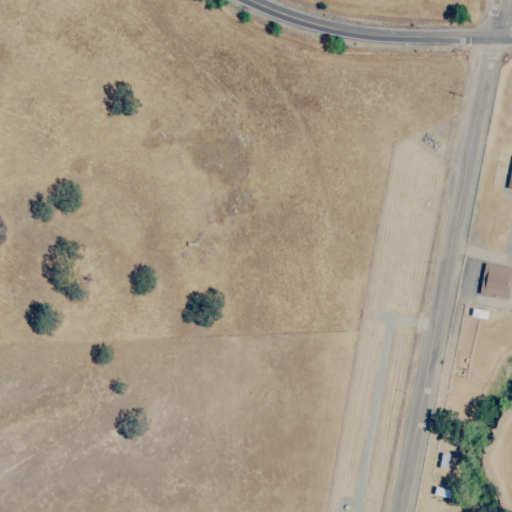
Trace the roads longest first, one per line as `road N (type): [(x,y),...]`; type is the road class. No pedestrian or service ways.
road 1 (residential): [(495,41),(399,511)]
road 2 (tertiary): [(251,0),(349,35),(511,40)]
